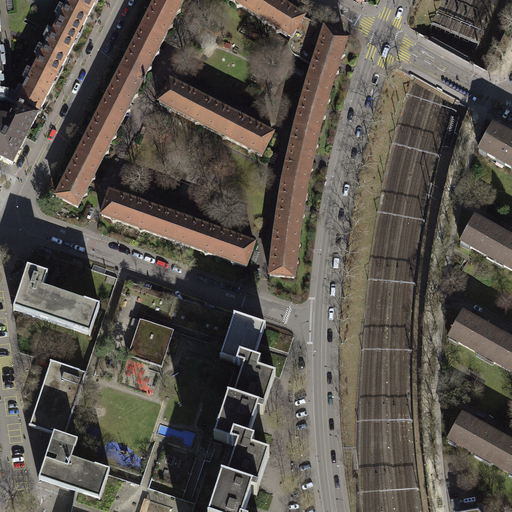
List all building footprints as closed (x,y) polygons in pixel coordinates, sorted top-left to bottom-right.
[(96,0),(68,0),(56,25),(78,36),(89,16),(96,0)] [(184,0),(156,0),(155,4),(142,29),(164,40),(184,0)] [(251,14),(259,0),(229,0),(235,4),(237,8),(241,8),(251,14)] [(275,0),(259,0),(251,14),(261,20),(262,24),(267,24),(275,29),(277,33),(281,33),(291,39),(305,18),(275,0)] [(294,52),(311,22),(305,18),(291,39),(290,41),(289,44),(289,47),(290,50),(291,52),(293,54),(295,56),(294,55),(294,54),(294,53),(294,52)] [(308,80),(332,87),(336,76),(339,74),(338,70),(339,66),(341,59),(344,57),(343,53),(347,42),(311,22),(294,52),(294,53),(294,54),(294,55),(295,56),(313,66),(308,80)] [(78,36),(56,25),(35,65),(58,76),(69,55),(78,36)] [(132,49),(121,71),(143,82),(164,40),(142,29),(132,49)] [(0,102),(5,101),(7,101),(8,93),(0,91),(0,90),(0,88),(0,77),(2,77),(0,62),(0,102)] [(58,76),(35,65),(19,97),(15,95),(8,93),(7,101),(16,106),(37,116),(48,96),(58,76)] [(111,90),(99,112),(121,124),(143,82),(121,71),(111,90)] [(332,87),(308,80),(296,126),(319,132),(322,121),(326,118),(324,114),(326,109),(327,105),(330,102),(329,98),(332,87)] [(194,122),(205,99),(185,89),(170,82),(159,104),(168,108),(169,112),(174,112),(194,122)] [(227,139),(239,117),(217,106),(205,99),(194,122),(196,126),(200,125),(221,136),(223,140),(227,139)] [(6,108),(5,101),(0,102),(0,158),(13,165),(24,142),(37,116),(16,106),(11,117),(9,119),(0,117),(0,110),(3,110),(5,110),(6,108)] [(90,130),(78,154),(100,165),(121,124),(99,112),(90,130)] [(239,117),(227,139),(247,149),(249,153),(253,153),(262,157),(273,135),(254,124),(239,117)] [(289,153),(313,158),(315,150),(319,147),(317,143),(319,132),(296,126),(289,153)] [(479,151),(511,168),(511,136),(510,137),(493,127),(479,151)] [(313,158),(289,153),(283,180),(307,185),(310,173),(313,171),(311,167),(313,158)] [(69,172),(56,197),(78,208),(100,165),(78,154),(69,172)] [(276,228),(300,232),(302,220),(305,217),(303,213),(304,208),(304,203),(308,200),(306,196),(307,185),(283,180),(276,228)] [(110,193),(102,216),(111,219),(113,223),(117,222),(138,229),(147,206),(118,195),(110,193)] [(147,206),(138,229),(141,233),(145,232),(174,242),(182,218),(152,208),(147,206)] [(182,218),(174,242),(203,252),(205,256),(210,255),(218,231),(189,220),(182,218)] [(501,249),(508,237),(499,232),(500,231),(492,227),(492,228),(474,219),(461,243),(490,258),(496,262),(503,250),(501,249)] [(300,232),(276,228),(270,276),(295,279),(296,267),(299,264),(297,260),(298,249),(301,247),(299,243),(300,232)] [(218,231),(210,255),(231,262),(233,266),(237,264),(246,268),(255,244),(225,233),(218,231)] [(511,239),(508,237),(501,249),(503,250),(496,262),(511,270),(511,239)] [(14,310),(91,335),(100,308),(85,303),(84,307),(35,290),(40,273),(28,269),(14,310)] [(115,312),(125,281),(118,279),(86,374),(87,374),(82,388),(81,388),(65,438),(78,442),(76,449),(68,447),(64,460),(94,470),(96,466),(110,471),(109,475),(196,504),(193,511),(210,511),(222,478),(227,480),(238,448),(214,440),(228,398),(233,400),(244,368),(220,360),(226,342),(145,315),(143,321),(174,332),(162,368),(128,357),(140,320),(115,312)] [(140,320),(143,321),(145,315),(152,293),(234,320),(234,318),(153,290),(125,281),(115,312),(140,320)] [(152,293),(145,315),(226,342),(234,320),(152,293)] [(449,337),(486,358),(499,335),(484,326),(485,325),(482,323),(479,322),(478,323),(463,314),(449,337)] [(233,400),(264,410),(276,376),(258,371),(261,362),(255,360),(259,348),(266,328),(234,317),(234,318),(234,320),(226,342),(220,360),(244,368),(233,400)] [(174,332),(143,321),(140,320),(128,357),(162,368),(174,332)] [(486,358),(511,372),(511,341),(499,335),(486,358)] [(87,374),(86,374),(59,365),(51,362),(30,427),(38,430),(54,435),(54,434),(64,438),(65,438),(81,388),(82,388),(87,374)] [(264,410),(233,400),(228,398),(214,440),(238,448),(227,480),(258,490),(270,456),(252,451),(255,442),(249,440),(258,413),(263,415),(265,410),(264,410)] [(495,448),(501,437),(486,429),(486,428),(482,426),(480,424),(479,425),(462,416),(449,439),(484,459),(491,446),(495,448)] [(78,442),(65,438),(64,438),(54,434),(54,435),(39,481),(40,481),(41,480),(76,491),(100,500),(109,475),(110,471),(96,466),(94,470),(64,460),(68,447),(76,449),(78,442)] [(491,446),(484,459),(511,474),(511,443),(501,437),(495,448),(491,446)] [(193,511),(196,504),(109,475),(100,500),(76,491),(71,511),(193,511)] [(258,490),(227,480),(222,478),(210,511),(245,511),(252,494),(257,496),(259,490),(258,490)] [(481,511),(480,510),(477,510),(475,499),(455,502),(456,511),(481,511)]
